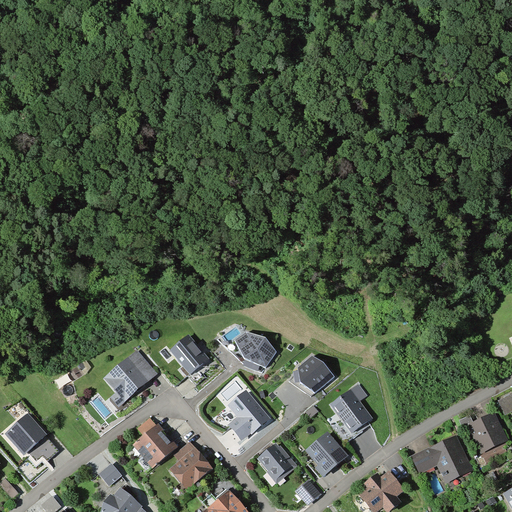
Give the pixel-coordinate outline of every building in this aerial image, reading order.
[(265,337),(246,332),(236,339),(245,356),(266,365),(275,351),(265,337)] [(207,359),(188,336),(171,350),(190,373),(207,359)] [(160,376),(138,351),(105,381),(118,395),(111,400),(121,411),(160,376)] [(323,362),(312,356),(299,367),(301,380),(315,391),(333,376),(323,362)] [(370,417),(351,390),(333,403),(352,430),(370,417)] [(268,418),(246,391),(229,405),(239,417),(230,425),(242,440),(268,418)] [(511,396),(499,403),(506,416),(511,413),(511,396)] [(497,414),(471,427),(484,454),(511,442),(497,414)] [(44,435),(26,415),(6,434),(23,453),(44,435)] [(161,426),(135,447),(154,470),(180,449),(161,426)] [(345,456),(327,434),(308,450),(326,472),(345,456)] [(458,436),(414,456),(422,475),(439,467),(448,486),(475,474),(458,436)] [(215,469),(191,443),(175,457),(180,463),(171,470),(190,492),(215,469)] [(292,468),(274,446),(259,459),(277,480),(292,468)] [(123,476),(113,464),(99,476),(110,488),(123,476)] [(392,473),(363,496),(375,511),(382,511),(387,508),(389,511),(396,511),(405,505),(401,499),(408,493),(392,473)] [(17,493),(5,480),(0,484),(0,485),(11,498),(17,493)] [(146,511),(124,488),(115,498),(112,497),(103,511),(146,511)] [(246,511),(228,490),(218,499),(228,511),(246,511)] [(61,511),(64,509),(53,497),(42,507),(46,511),(61,511)] [(227,511),(216,500),(208,508),(211,511),(227,511)]
